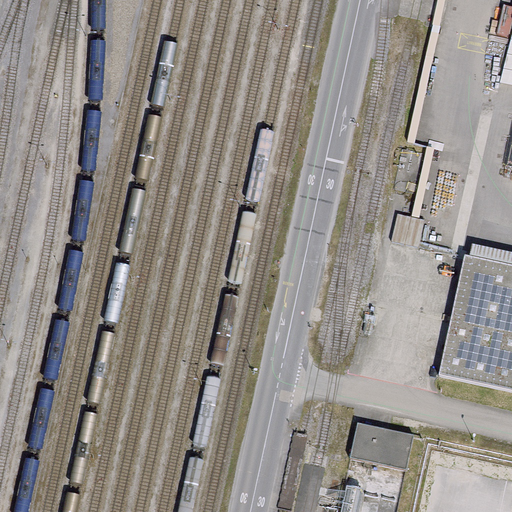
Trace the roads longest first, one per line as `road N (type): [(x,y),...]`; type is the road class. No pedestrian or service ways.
road 1 (unclassified): [(283,374),(367,0)]
road 2 (unknown): [(511,206),(474,159),(473,0)]
